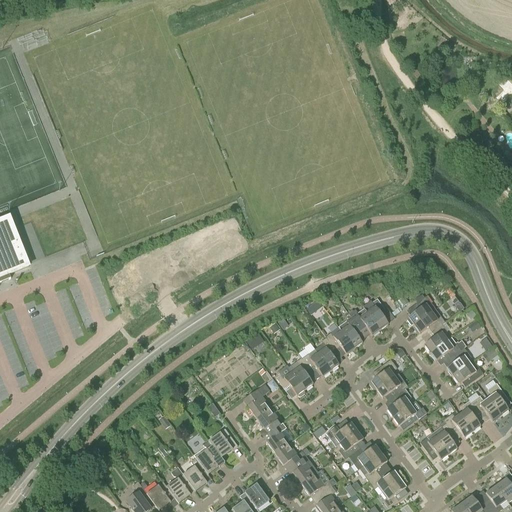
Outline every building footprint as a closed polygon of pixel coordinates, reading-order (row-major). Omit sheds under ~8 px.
[(499,84),(510,96),(511,94),(511,84),(506,78),(499,84)] [(0,284),(1,284),(1,283),(8,280),(8,281),(11,280),(9,276),(28,268),(13,231),(0,235),(0,284)] [(408,320),(413,328),(432,314),(431,314),(435,311),(426,298),(416,306),(419,311),(408,320)] [(364,310),(380,332),(388,326),(379,315),(386,310),(379,300),(372,304),(371,302),(363,308),(364,310)] [(305,310),(309,317),(315,314),(311,307),(305,310)] [(348,316),(351,320),(358,330),(363,326),(370,336),(372,338),(380,332),(364,310),(358,315),(355,311),(348,316)] [(431,334),(432,334),(445,324),(438,315),(434,318),(432,314),(413,328),(419,336),(431,327),(434,332),(431,334)] [(351,320),(338,329),(354,351),(362,345),(360,343),(353,334),(358,330),(351,320)] [(278,324),(282,331),(288,327),(283,321),(278,324)] [(469,326),(475,336),(484,331),(478,321),(469,326)] [(423,348),(429,356),(447,342),(443,336),(447,334),(446,333),(450,331),(445,324),(432,334),(435,339),(423,348)] [(275,325),(269,329),(274,335),(279,331),(275,325)] [(326,340),(325,340),(332,349),(337,346),(346,357),(354,351),(338,329),(327,337),(325,334),(323,336),(326,340)] [(263,342),(258,334),(246,343),(251,351),(263,342)] [(485,351),(492,348),(488,339),(481,342),(485,351)] [(322,346),(314,352),(330,373),(338,367),(330,356),(335,352),(332,349),(325,340),(321,343),(322,346)] [(454,358),(464,350),(463,350),(461,352),(454,343),(450,346),(447,342),(429,356),(435,364),(447,355),(451,360),(454,358)] [(485,355),(490,363),(498,356),(493,349),(485,355)] [(403,350),(391,358),(399,368),(410,360),(403,350)] [(446,371),(452,379),(470,366),(467,362),(471,360),(464,350),(454,358),(458,362),(446,371)] [(301,360),(309,371),(314,368),(322,379),(330,373),(314,352),(317,355),(313,358),(311,354),(307,357),(306,355),(301,359),(302,360),(302,361),(301,360)] [(287,367),(286,368),(305,392),(313,387),(304,375),(309,371),(301,360),(288,370),(287,367)] [(376,391),(376,392),(394,379),(391,375),(397,370),(390,362),(378,370),(382,375),(370,384),(371,384),(370,385),(369,387),(373,391),(374,392),(376,391)] [(470,366),(452,379),(458,387),(462,385),(465,389),(483,376),(474,363),(470,366)] [(305,392),(286,368),(277,374),(280,377),(276,380),(283,390),(284,390),(285,392),(287,392),(290,390),(296,399),(297,398),(298,399),(300,399),(304,396),(304,395),(303,393),(305,392)] [(394,391),(398,396),(408,389),(401,380),(397,382),(394,379),(376,392),(382,400),(394,391)] [(491,397),(487,400),(501,418),(508,412),(506,409),(511,406),(495,384),(486,390),(491,397)] [(256,420),(270,409),(262,398),(269,393),(264,386),(251,396),(255,402),(247,408),(256,420)] [(386,412),(392,420),(415,403),(414,404),(408,396),(411,394),(408,389),(398,396),(384,405),(388,410),(386,412)] [(479,398),(470,405),(477,413),(479,416),(484,413),(492,424),(501,418),(487,400),(483,403),(479,398)] [(415,403),(392,420),(398,428),(410,420),(413,424),(426,415),(422,410),(421,411),(415,403)] [(463,413),(459,416),(472,434),(480,428),(472,417),(477,413),(479,416),(477,413),(470,405),(469,403),(460,409),(463,413)] [(207,409),(214,419),(220,415),(212,405),(207,409)] [(270,434),(282,425),(270,409),(256,420),(264,431),(267,429),(270,434)] [(444,423),(450,432),(455,428),(464,440),(472,434),(459,416),(455,419),(452,415),(443,422),(444,423)] [(158,421),(165,431),(170,427),(163,418),(158,421)] [(438,436),(435,438),(448,457),(457,451),(448,438),(453,435),(450,432),(444,423),(438,428),(440,430),(436,433),(438,436)] [(274,456),(289,445),(281,434),(286,431),(282,425),(270,434),(274,438),(266,444),(274,456)] [(335,442),(338,446),(357,433),(356,432),(357,431),(357,429),(354,425),(353,425),(351,426),(351,425),(339,433),(335,428),(326,435),(332,444),(335,442)] [(224,431),(208,443),(220,460),(237,448),(224,431)] [(348,459),(355,455),(351,450),(363,441),(362,440),(363,439),(364,438),(361,434),(359,434),(358,434),(357,433),(338,446),(341,450),(338,453),(345,462),(348,459)] [(448,457),(435,438),(431,441),(428,438),(420,445),(427,455),(432,451),(441,463),(448,457)] [(195,460),(207,477),(224,465),(220,460),(208,443),(203,447),(204,449),(193,457),(195,460)] [(290,462),(294,466),(305,458),(302,453),(298,457),(289,445),(274,456),(283,468),(290,462)] [(348,459),(358,472),(380,455),(375,447),(363,456),(359,451),(355,455),(348,459)] [(362,475),(369,484),(379,477),(375,472),(387,464),(380,455),(358,472),(362,469),(365,473),(362,475)] [(289,477),(292,475),(300,486),(315,475),(317,474),(305,458),(294,466),(286,472),(289,477)] [(178,469),(177,470),(195,494),(211,482),(207,477),(195,460),(190,464),(194,469),(183,477),(178,469)] [(176,482),(166,489),(175,501),(178,506),(195,494),(177,470),(171,474),(176,482)] [(377,489),(382,494),(400,481),(394,473),(382,482),(379,477),(369,484),(374,491),(377,489)] [(317,492),(320,497),(331,488),(328,484),(327,485),(324,481),(321,483),(315,475),(300,486),(309,498),(317,492)] [(506,480),(495,488),(506,502),(511,497),(511,484),(510,486),(506,480)] [(400,481),(382,494),(386,500),(382,503),(388,510),(398,503),(394,498),(406,489),(400,481)] [(143,483),(140,486),(144,493),(148,490),(143,483)] [(144,493),(140,486),(138,484),(132,487),(138,495),(126,504),(132,511),(149,511),(155,508),(146,496),(144,493)] [(146,496),(155,508),(157,511),(160,511),(175,501),(166,489),(163,484),(146,496)] [(350,485),(346,489),(354,500),(359,496),(350,485)] [(240,498),(243,503),(249,511),(256,511),(268,503),(256,486),(240,498)] [(316,507),(319,511),(332,511),(339,508),(331,497),(335,494),(331,488),(320,497),(324,501),(316,507)] [(490,501),(484,505),(489,511),(500,511),(503,511),(500,507),(506,502),(495,488),(485,495),(490,501)] [(472,498),(461,505),(466,511),(489,511),(484,505),(480,508),(472,498)] [(249,511),(243,503),(231,511),(249,511)]
